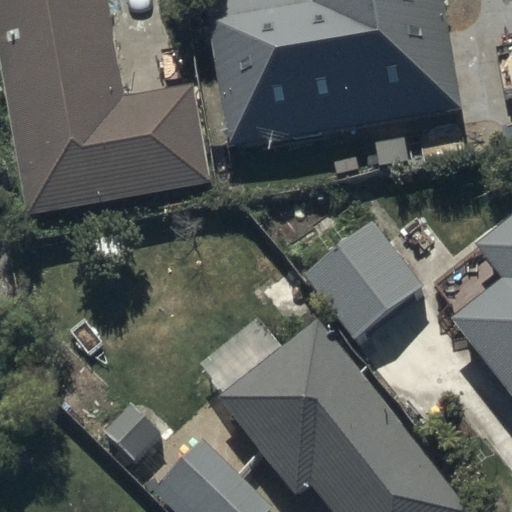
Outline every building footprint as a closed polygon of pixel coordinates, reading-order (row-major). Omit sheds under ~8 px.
[(103,0),(0,0),(0,71),(27,216),(210,182),(192,85),(122,98),(103,0)] [(206,0),(205,0),(228,145),(460,109),(442,0),(206,0)] [(511,217),(475,247),(478,251),(435,284),(457,312),(450,318),(511,396),(511,217)] [(423,290),(373,223),(305,274),(355,342),(423,290)] [(468,511),(317,317),(215,396),(293,496),(310,483),(332,511),(468,511)] [(161,432),(131,403),(102,435),(132,463),(161,432)] [(269,511),(274,507),(203,440),(150,496),(166,511),(269,511)]
